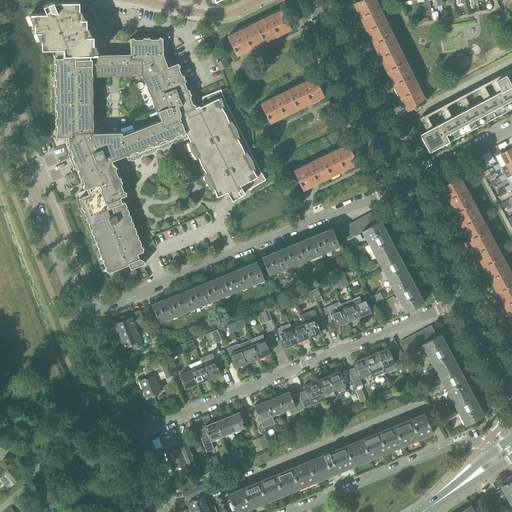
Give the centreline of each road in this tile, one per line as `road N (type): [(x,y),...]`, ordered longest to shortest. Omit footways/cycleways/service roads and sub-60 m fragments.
road 1 (residential): [(454,295),(128,436)]
road 2 (residential): [(79,313),(398,182)]
road 3 (residential): [(508,453),(466,441),(291,511)]
road 4 (tertiary): [(79,313),(0,108)]
road 5 (residential): [(398,182),(310,0)]
road 6 (tertiary): [(128,436),(79,313)]
road 7 (residential): [(398,182),(511,125)]
road 8 (residential): [(454,295),(398,182)]
road 9 (unknown): [(161,281),(155,254),(181,239),(216,230),(230,253)]
